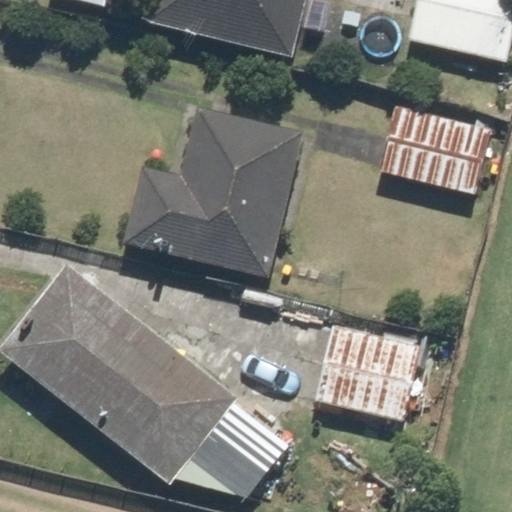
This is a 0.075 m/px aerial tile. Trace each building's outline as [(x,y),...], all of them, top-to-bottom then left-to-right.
[(284,69),(301,0),(165,0),(157,36),(284,69)] [(511,22),(511,0),(416,0),(407,50),(504,68),(511,22)] [(390,108),(374,182),(470,202),(485,128),(390,108)] [(178,189),(135,178),(117,251),(261,286),(296,144),(196,119),(178,189)] [(233,412),(59,281),(0,359),(0,370),(169,497),(233,412)] [(417,342),(331,322),(311,408),(398,428),(417,342)] [(428,447),(364,432),(354,475),(417,490),(428,447)] [(319,511),(329,478),(280,464),(268,507),(285,511),(319,511)]
